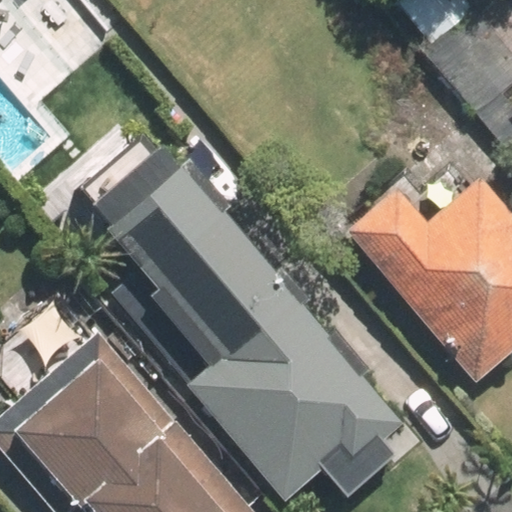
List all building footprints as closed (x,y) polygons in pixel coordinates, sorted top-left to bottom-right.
[(511,0),(391,0),(391,1),(428,43),(422,49),(511,153),(511,0)] [(468,118),(399,38),(340,89),(409,168),(468,118)] [(295,289),(176,152),(122,199),(143,223),(103,258),(87,240),(40,237),(92,297),(112,280),(178,357),(165,368),(282,504),(334,459),(345,472),(397,426),(287,296),(295,289)] [(342,234),(472,383),(511,348),(511,225),(474,181),(423,226),(393,190),(342,234)] [(0,414),(0,453),(50,511),(242,511),(91,336),(0,414)]
